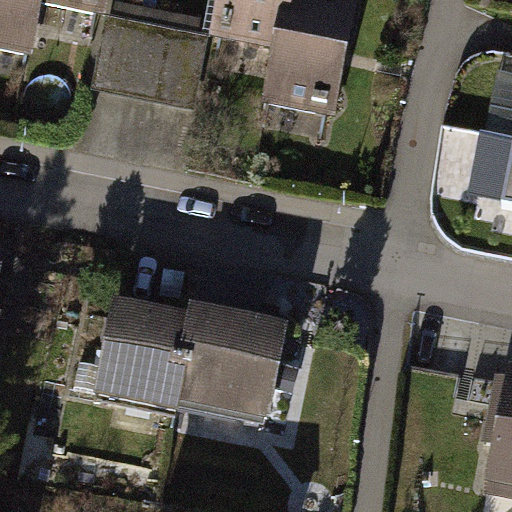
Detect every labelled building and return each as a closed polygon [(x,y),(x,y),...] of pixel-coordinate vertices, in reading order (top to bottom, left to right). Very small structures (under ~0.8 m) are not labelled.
[(0,0),(0,54),(37,62),(48,6),(109,19),(113,0),(0,0)] [(222,0),(214,42),(279,55),(268,107),(338,121),(362,0),(222,0)] [(214,42),(109,19),(93,93),(198,116),(214,42)] [(193,321),(118,306),(99,401),(183,417),(185,409),(276,428),(295,333),(195,312),(193,321)] [(511,380),(509,380),(486,492),(511,497),(511,380)]
